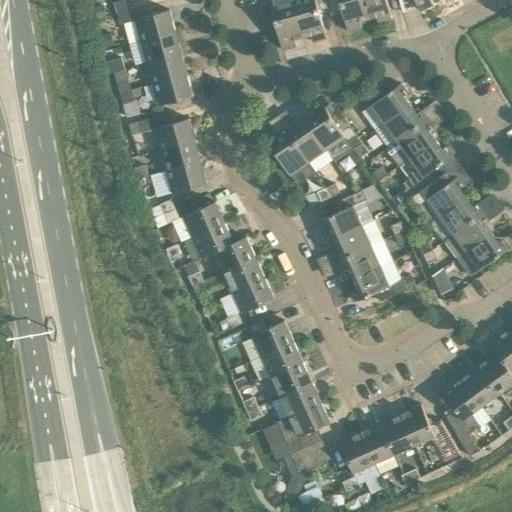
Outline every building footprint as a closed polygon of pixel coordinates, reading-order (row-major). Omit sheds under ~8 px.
[(129,11),(126,0),(125,0),(115,3),(118,14),(129,11)] [(330,8),(327,0),(299,0),(293,2),(303,37),(311,35),(313,42),(327,38),(319,11),(330,8)] [(368,19),(363,0),(327,0),(330,8),(341,5),(348,32),(362,28),(360,21),(368,19)] [(363,0),(368,19),(377,17),(378,23),(392,20),(386,0),(363,0)] [(415,0),(418,7),(420,11),(433,5),(430,0),(415,0)] [(303,37),(293,2),(271,8),(283,50),(297,46),(295,40),(303,37)] [(106,16),(103,4),(94,7),(97,18),(106,16)] [(176,32),(170,10),(136,19),(142,41),(176,32)] [(132,22),(129,11),(118,14),(121,24),(132,22)] [(115,44),(111,32),(102,35),(106,47),(115,44)] [(182,53),(176,32),(142,41),(148,62),(182,53)] [(188,74),(182,53),(148,62),(153,84),(188,74)] [(125,69),(122,58),(111,61),(114,72),(125,69)] [(131,90),(129,80),(128,80),(125,69),(114,72),(117,83),(118,83),(120,93),(131,90)] [(194,96),(188,74),(153,84),(159,106),(194,96)] [(385,123),(410,105),(404,96),(408,93),(401,84),(372,105),(385,123)] [(134,102),(131,90),(120,93),(123,104),(134,102)] [(398,141),(427,119),(421,111),(417,114),(410,105),(385,123),(376,130),(388,148),(398,141)] [(362,143),(350,126),(344,119),(336,124),(325,107),(316,113),(319,118),(309,124),(327,150),(334,161),(354,148),(362,143)] [(195,140),(189,118),(155,128),(161,150),(195,140)] [(141,134),(151,131),(148,119),(138,122),(141,134)] [(411,158),(436,140),(429,131),(433,128),(427,119),(398,141),(388,148),(386,149),(399,167),(400,166),(410,158),(411,158)] [(327,150),(309,124),(300,130),(297,126),(288,132),(309,162),(327,150)] [(290,175),(309,162),(288,132),(280,138),(283,142),(273,149),(290,175)] [(201,162),(195,140),(161,150),(167,172),(201,162)] [(435,181),(429,173),(453,155),(447,146),(443,149),(436,140),(411,158),(410,158),(400,166),(409,179),(403,183),(407,188),(404,190),(410,198),(435,181)] [(360,157),(369,152),(362,143),(354,148),(360,157)] [(173,194),(207,184),(201,162),(167,172),(173,194)] [(149,176),(145,165),(135,168),(138,180),(149,176)] [(387,175),(381,167),(372,173),(379,182),(387,175)] [(442,216),(467,198),(460,189),(464,186),(458,177),(441,189),(435,181),(410,198),(416,207),(418,206),(431,224),(441,216),(442,216)] [(340,193),(336,184),(326,188),(331,197),(340,193)] [(331,197),(326,188),(317,192),(321,202),(331,197)] [(358,204),(367,200),(363,190),(353,195),(358,204)] [(454,234),(484,213),(478,204),(473,207),(467,198),(442,216),(441,216),(431,224),(444,242),(454,234)] [(171,200),(160,205),(164,214),(175,209),(171,200)] [(193,238),(225,223),(216,202),(183,217),(193,238)] [(335,239),(363,226),(354,205),(321,220),(325,230),(330,228),(335,239)] [(157,230),(169,225),(168,224),(180,219),(175,209),(164,214),(153,220),(157,230)] [(492,233),(486,224),(490,221),(484,213),(454,234),(444,242),(445,241),(457,258),(467,251),(467,252),(492,233)] [(395,236),(405,231),(401,222),(391,226),(395,236)] [(234,243),(234,242),(225,223),(193,238),(202,258),(214,253),(214,252),(234,243)] [(339,261),(372,246),(363,226),(335,239),(340,249),(335,251),(339,261)] [(399,245),(409,240),(405,231),(395,236),(399,245)] [(492,233),(467,252),(473,261),(464,268),(470,277),(510,249),(503,240),(499,243),(492,233)] [(223,272),(256,257),(246,237),(234,242),(234,243),(214,252),(214,253),(223,272)] [(433,250),(428,240),(419,245),(423,254),(433,250)] [(170,260),(181,254),(177,245),(166,250),(170,260)] [(353,279),(381,266),(372,246),(339,261),(343,270),(348,268),(353,279)] [(437,259),(433,250),(423,254),(427,264),(437,259)] [(233,292),(265,277),(256,257),(223,272),(233,292)] [(204,281),(199,272),(194,261),(183,267),(193,286),(204,281)] [(357,301),(377,292),(382,301),(398,294),(408,289),(404,279),(402,280),(392,261),(381,266),(353,279),(358,289),(353,291),(357,301)] [(451,290),(442,269),(433,276),(442,295),(451,290)] [(416,285),(411,274),(403,278),(408,288),(416,285)] [(242,313),(275,298),(265,277),(233,292),(242,313)] [(196,295),(207,290),(204,281),(193,286),(196,295)] [(231,328),(242,323),(238,313),(227,319),(231,328)] [(262,357),(294,342),(285,321),(252,336),(262,357)] [(511,335),(508,330),(489,343),(496,353),(497,352),(511,371),(511,370),(511,335)] [(271,376),(303,362),(294,342),(262,357),(271,376)] [(497,352),(496,353),(479,365),(500,394),(511,385),(511,372),(511,371),(497,352)] [(280,397),(312,382),(303,362),(271,376),(280,397)] [(246,370),(244,365),(236,369),(238,374),(246,370)] [(500,394),(479,365),(461,378),(481,407),(500,394)] [(238,392),(249,387),(245,377),(233,382),(238,392)] [(481,407),(461,378),(442,391),(456,410),(446,416),(469,456),(480,451),(469,435),(481,426),(490,419),(481,407)] [(321,402),(312,382),(280,397),(289,417),(321,402)] [(247,412),(258,407),(254,397),(243,402),(247,412)] [(290,453),(322,438),(318,429),(331,423),(321,402),(289,417),(277,422),(286,443),(290,453)] [(436,437),(421,404),(401,414),(415,446),(436,437)] [(251,421),(262,416),(258,407),(247,412),(251,421)] [(415,446),(401,414),(380,422),(395,455),(415,446)] [(511,416),(503,423),(510,431),(511,429),(511,416)] [(395,455),(380,422),(360,432),(374,464),(395,455)] [(374,464),(360,432),(339,441),(354,473),(374,464)] [(322,438),(290,453),(299,473),(331,459),(322,438)] [(421,478),(416,469),(403,475),(408,484),(421,478)] [(295,503),(304,481),(292,476),(283,499),(295,503)] [(382,488),(377,476),(366,481),(371,493),(382,488)] [(347,492),(360,486),(356,477),(343,482),(347,492)] [(305,509),(313,506),(315,511),(316,511),(328,506),(316,480),(304,486),(307,492),(298,496),(305,509)] [(402,496),(397,486),(388,490),(393,500),(402,496)] [(389,500),(382,491),(374,497),(380,506),(389,500)]
